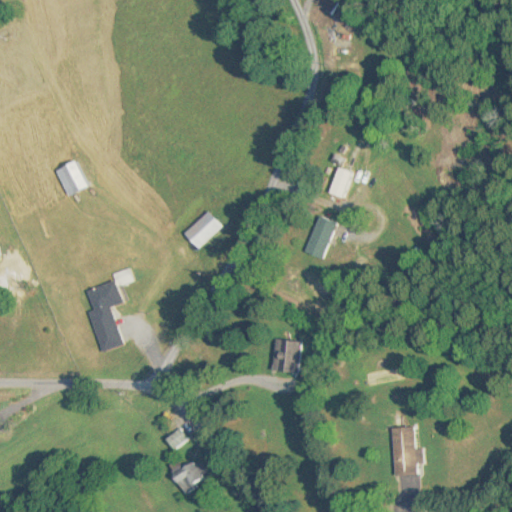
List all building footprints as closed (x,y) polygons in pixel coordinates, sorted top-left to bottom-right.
[(56,171),(70,197),(89,187),(76,161),(56,171)] [(327,193),(344,201),(357,176),(340,167),(327,193)] [(224,227),(210,211),(185,236),(200,251),(224,227)] [(323,259),(337,224),(319,217),(305,251),(323,259)] [(122,347),(111,309),(124,305),(119,288),(137,283),(133,270),(115,275),(117,283),(88,291),(94,312),(89,314),(100,353),(122,347)] [(281,375),(304,375),(304,343),(283,343),(283,355),(274,355),(274,362),(281,362),(281,375)] [(421,465),(421,450),(415,450),(414,428),(390,429),(392,478),(415,477),(414,465),(421,465)] [(173,451),(188,441),(181,431),(167,441),(173,451)] [(209,484),(202,463),(174,473),(180,493),(209,484)]
